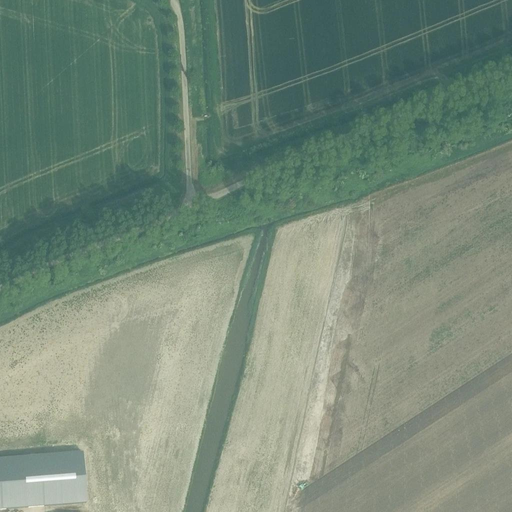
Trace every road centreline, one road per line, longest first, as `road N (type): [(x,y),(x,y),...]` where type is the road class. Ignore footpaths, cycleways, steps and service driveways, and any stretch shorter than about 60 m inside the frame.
road 1 (unclassified): [(511,69),(190,209)]
road 2 (track): [(381,200),(365,209),(304,511)]
road 3 (unclassified): [(190,209),(180,20),(169,0)]
road 4 (unclassified): [(0,290),(190,209)]
